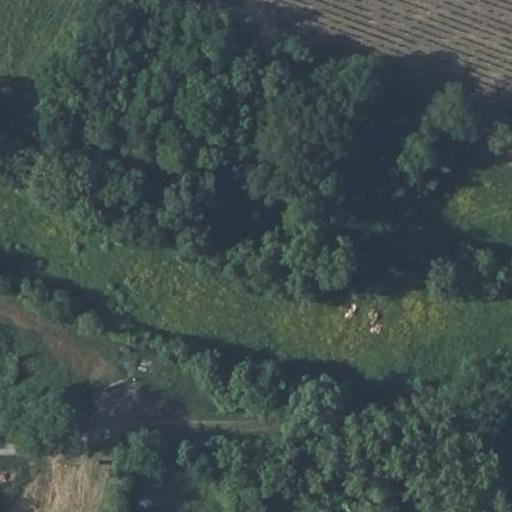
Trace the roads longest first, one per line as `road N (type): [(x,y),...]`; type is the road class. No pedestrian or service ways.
road 1 (track): [(202,0),(511,110)]
road 2 (track): [(0,452),(274,435)]
